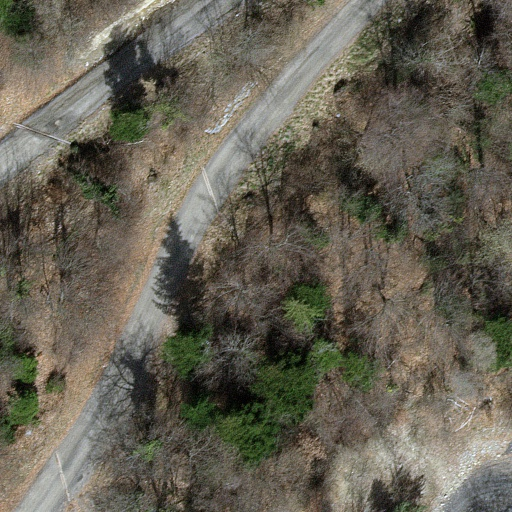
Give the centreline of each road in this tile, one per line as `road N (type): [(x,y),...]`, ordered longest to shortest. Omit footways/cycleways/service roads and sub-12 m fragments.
road 1 (track): [(356,0),(211,183),(93,428),(31,511)]
road 2 (track): [(0,177),(217,0)]
